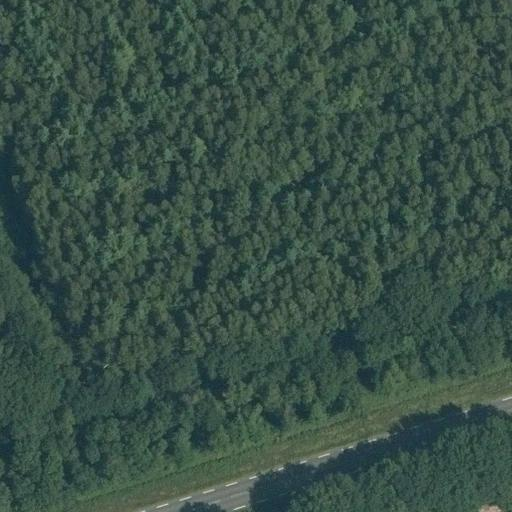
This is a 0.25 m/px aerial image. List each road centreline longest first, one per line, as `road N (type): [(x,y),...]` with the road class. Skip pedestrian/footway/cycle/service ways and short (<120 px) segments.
road 1 (track): [(0,468),(511,307)]
road 2 (primary): [(186,511),(511,411)]
